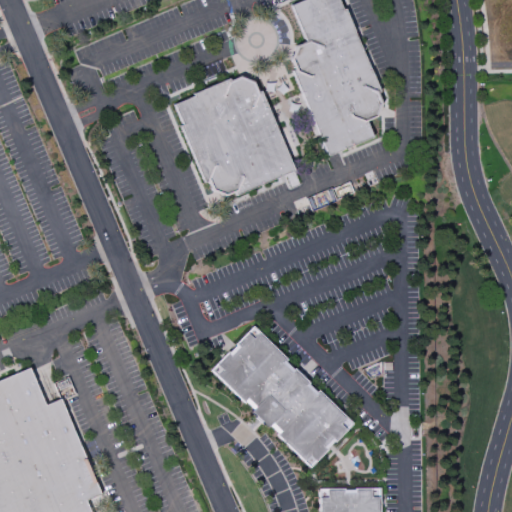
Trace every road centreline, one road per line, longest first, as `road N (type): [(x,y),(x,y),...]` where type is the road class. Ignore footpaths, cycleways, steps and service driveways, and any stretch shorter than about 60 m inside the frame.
road 1 (residential): [(7,0),(224,511)]
road 2 (residential): [(461,106),(466,194),(511,299),(507,414),(480,511)]
road 3 (residential): [(497,511),(511,452),(484,190),(461,106)]
